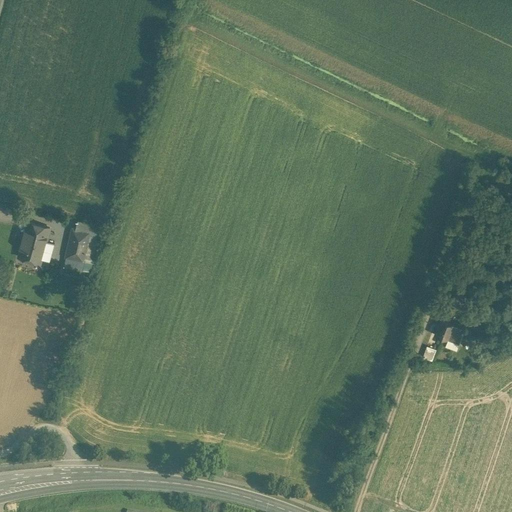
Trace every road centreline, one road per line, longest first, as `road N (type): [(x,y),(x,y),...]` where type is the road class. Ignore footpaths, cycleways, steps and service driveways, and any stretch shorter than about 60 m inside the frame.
road 1 (secondary): [(75,481),(146,479),(249,497),(285,511)]
road 2 (unclassified): [(0,454),(39,428),(52,430),(73,452),(75,481)]
